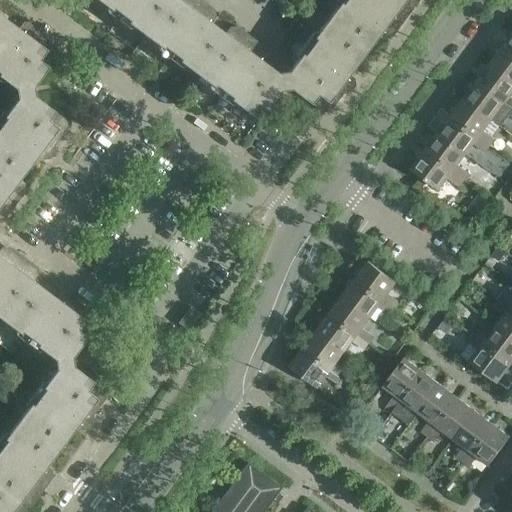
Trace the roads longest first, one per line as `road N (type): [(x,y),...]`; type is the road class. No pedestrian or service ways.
road 1 (residential): [(68,511),(158,379),(151,322),(256,186)]
road 2 (residential): [(32,0),(74,31),(94,66),(256,186)]
road 3 (tertiary): [(304,223),(470,0)]
road 4 (residential): [(360,197),(508,0)]
road 5 (tertiary): [(214,403),(304,223)]
road 6 (tertiary): [(137,511),(214,403)]
road 7 (residential): [(360,197),(464,276)]
road 8 (residential): [(312,476),(214,403)]
